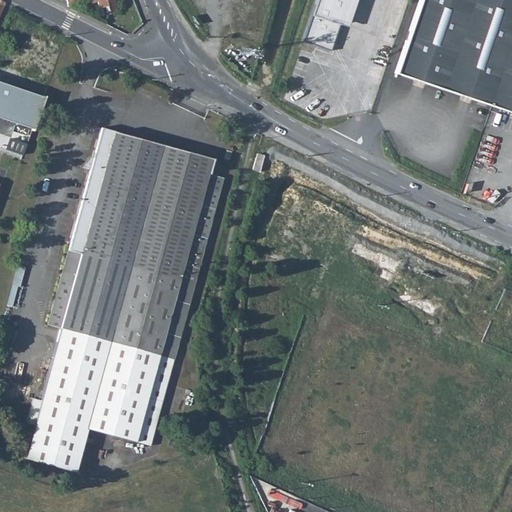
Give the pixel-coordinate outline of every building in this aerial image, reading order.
[(331,51),(346,0),(315,0),(302,42),(331,51)] [(511,0),(418,0),(394,73),(490,106),(511,41),(511,0)] [(511,41),(490,106),(511,113),(511,41)] [(58,328),(171,359),(199,258),(220,178),(205,174),(209,159),(99,130),(46,325),(58,328)] [(284,190),(294,165),(266,153),(256,178),(284,190)] [(262,156),(255,154),(251,170),(258,172),(262,156)] [(332,194),(334,189),(323,183),(321,187),(332,194)] [(358,236),(352,254),(375,263),(382,245),(358,236)] [(396,300),(436,317),(440,307),(447,310),(459,282),(382,248),(375,264),(384,268),(380,277),(402,287),(396,300)] [(480,346),(484,336),(459,325),(455,335),(480,346)] [(84,429),(125,440),(148,446),(171,359),(58,328),(38,399),(34,414),(26,412),(24,422),(32,425),(23,457),(72,471),(84,429)] [(34,414),(38,399),(30,397),(26,412),(34,414)]
